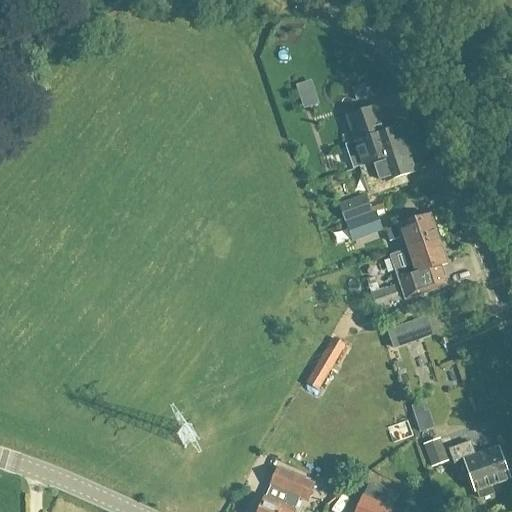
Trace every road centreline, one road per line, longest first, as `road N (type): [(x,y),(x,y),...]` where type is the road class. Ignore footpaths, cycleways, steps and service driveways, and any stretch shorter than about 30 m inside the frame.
road 1 (unclassified): [(511,333),(402,69),(315,0)]
road 2 (tertiary): [(133,511),(0,458)]
